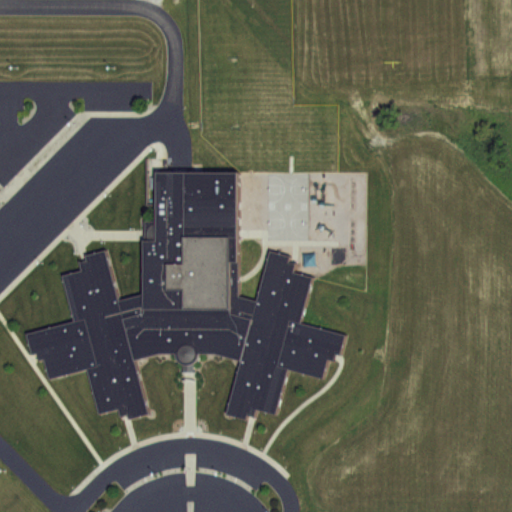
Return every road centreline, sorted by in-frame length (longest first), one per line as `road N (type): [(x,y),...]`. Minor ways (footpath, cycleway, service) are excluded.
road 1 (residential): [(0,209),(89,120),(174,110),(176,60),(173,27),(139,1),(0,5)]
road 2 (residential): [(0,445),(70,511),(211,494),(171,492),(133,511)]
road 3 (residential): [(291,511),(285,482),(262,460),(189,440),(130,453),(65,507)]
road 4 (residential): [(0,281),(174,110)]
road 5 (residential): [(0,149),(66,84),(131,85)]
